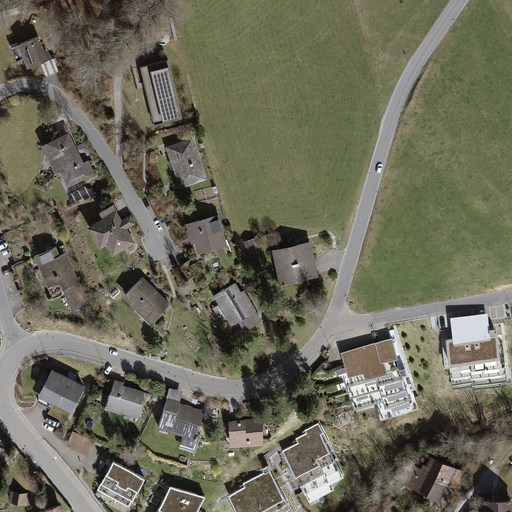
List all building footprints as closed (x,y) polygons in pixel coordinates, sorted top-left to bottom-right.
[(0,17),(21,12),(19,6),(0,10),(0,17)] [(38,36),(11,47),(16,61),(23,58),(27,68),(41,63),(47,60),(38,36)] [(54,58),(47,60),(41,63),(46,76),(59,71),(54,58)] [(168,59),(140,66),(145,85),(154,124),(182,118),(168,59)] [(68,132),(41,145),(55,174),(60,172),(68,187),(95,174),(88,160),(83,163),(68,132)] [(193,138),(166,147),(180,188),(207,179),(193,138)] [(86,141),(77,145),(79,150),(88,146),(86,141)] [(163,193),(149,200),(159,220),(173,214),(163,193)] [(99,212),(102,218),(116,209),(113,203),(99,212)] [(102,218),(87,227),(99,248),(107,243),(113,254),(135,242),(127,229),(136,223),(131,214),(122,219),(116,209),(102,218)] [(219,214),(185,224),(191,243),(194,242),(196,241),(199,253),(228,245),(219,214)] [(18,228),(4,234),(14,257),(28,251),(18,228)] [(255,238),(243,242),(248,255),(260,251),(255,238)] [(311,241),(272,249),(280,284),(319,275),(311,241)] [(57,246),(34,256),(47,289),(60,284),(71,311),(86,305),(76,282),(79,281),(67,252),(60,255),(57,246)] [(28,261),(14,267),(23,288),(19,290),(26,305),(40,299),(34,285),(38,284),(28,261)] [(193,262),(173,269),(180,291),(200,284),(193,262)] [(143,277),(123,297),(151,324),(171,304),(157,290),(143,277)] [(241,277),(237,279),(241,286),(245,283),(241,277)] [(236,283),(215,295),(220,305),(214,309),(224,327),(230,324),(232,327),(240,322),(244,330),(262,320),(245,290),(241,292),(236,283)] [(487,313),(449,317),(452,338),(445,339),(448,364),(450,363),(452,387),(472,385),(473,388),(508,384),(502,334),(498,334),(497,333),(495,333),(494,329),(489,330),(487,313)] [(270,335),(260,341),(267,355),(278,349),(270,335)] [(393,338),(342,353),(348,373),(344,374),(353,410),(384,401),(386,406),(410,399),(402,372),(408,370),(406,365),(401,367),(393,338)] [(85,385),(52,369),(39,396),(54,403),(72,412),(85,385)] [(124,382),(115,379),(106,407),(137,416),(145,392),(123,385),(124,382)] [(170,387),(167,397),(180,401),(183,391),(170,387)] [(180,401),(167,397),(158,428),(182,436),(180,443),(194,447),(205,411),(179,403),(180,401)] [(72,412),(54,403),(48,413),(66,423),(72,412)] [(263,419),(229,420),(230,447),(264,445),(263,419)] [(345,475),(318,423),(304,430),(305,433),(295,439),(297,443),(282,451),(309,502),(333,489),(330,483),(345,475)] [(95,440),(73,431),(67,445),(88,455),(95,440)] [(462,471),(428,455),(423,464),(420,463),(418,467),(411,464),(402,484),(436,501),(444,485),(451,488),(452,484),(456,485),(462,471)] [(145,478),(113,461),(97,489),(129,507),(145,478)] [(279,511),(289,507),(269,469),(242,483),(244,486),(227,495),(235,511),(279,511)] [(198,511),(206,498),(171,486),(169,488),(156,511),(198,511)] [(28,494),(11,491),(9,502),(26,505),(28,494)] [(511,511),(511,499),(483,500),(483,511),(511,511)]
